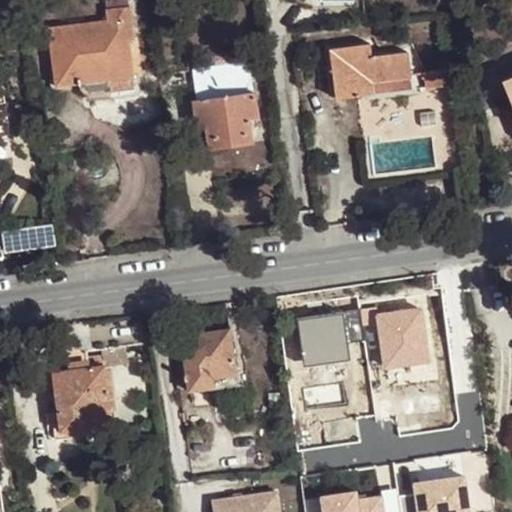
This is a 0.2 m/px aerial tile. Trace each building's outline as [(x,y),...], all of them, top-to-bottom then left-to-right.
[(105,0),(107,10),(130,8),(128,0),(105,0)] [(108,20),(49,28),(55,86),(81,83),(82,88),(85,91),(89,93),(111,92),(109,78),(133,75),(129,39),(134,38),(130,8),(107,10),(108,20)] [(370,44),(329,50),(336,99),(373,94),(371,83),(409,78),(411,78),(408,53),(372,57),(370,44)] [(249,63),(195,71),(199,103),(195,103),(198,126),(207,125),(210,149),(252,143),(249,118),(258,117),(255,94),(253,94),(249,63)] [(449,71),(424,74),(426,89),(451,86),(449,71)] [(133,75),(109,78),(111,92),(135,89),(133,75)] [(371,83),(373,94),(410,90),(409,78),(371,83)] [(511,79),(503,83),(511,104),(511,79)] [(6,252),(56,244),(53,224),(3,231),(6,252)] [(231,330),(181,336),(186,373),(188,392),(215,388),(213,378),(237,375),(231,330)] [(175,374),(186,373),(181,336),(170,337),(175,374)] [(416,344),(355,343),(354,391),(392,392),(392,376),(406,376),(406,369),(418,370),(417,376),(422,377),(422,356),(415,356),(416,344)] [(103,354),(104,362),(128,358),(126,344),(102,348),(103,354)] [(71,369),(54,372),(64,436),(67,436),(66,429),(85,426),(86,433),(114,428),(104,362),(103,354),(88,356),(87,350),(68,353),(71,369)] [(213,378),(215,388),(238,386),(237,375),(213,378)] [(392,376),(392,392),(406,392),(406,376),(392,376)] [(66,429),(67,436),(86,433),(85,426),(66,429)] [(468,511),(467,473),(410,476),(411,511),(468,511)] [(387,511),(386,492),(358,494),(357,488),(317,491),(318,511),(387,511)] [(279,511),(277,491),(210,500),(211,511),(279,511)]
